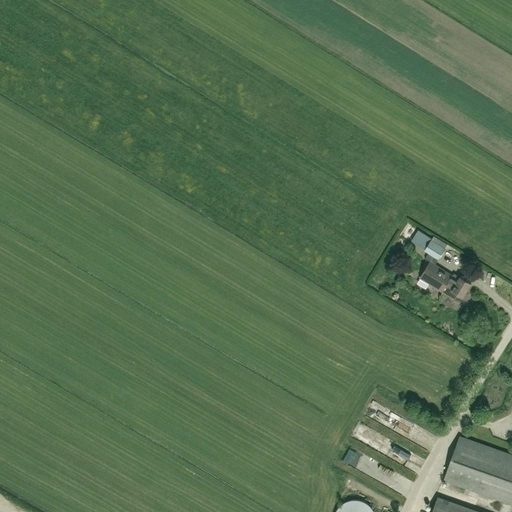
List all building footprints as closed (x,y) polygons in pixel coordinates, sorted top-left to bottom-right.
[(411,241),(425,250),(431,240),(417,231),(411,241)] [(433,236),(431,240),(445,249),(447,245),(448,244),(434,235),(433,236)] [(438,259),(445,249),(431,240),(425,250),(438,258),(438,259)] [(420,278),(418,283),(427,288),(429,284),(442,292),(459,302),(471,283),(460,277),(458,279),(452,276),(453,275),(430,261),(419,278),(420,278)] [(372,404),(366,419),(396,431),(399,423),(391,420),(394,413),(372,404)] [(352,441),(385,455),(391,442),(363,430),(361,435),(356,433),(352,441)] [(511,503),(511,454),(460,436),(444,480),(511,503)] [(344,453),(338,466),(398,494),(404,482),(344,453)] [(480,511),(438,497),(436,503),(432,511),(480,511)] [(374,511),(375,511),(371,506),(365,502),(359,499),(352,499),(345,501),(340,505),(336,511),(335,511),(374,511)]
